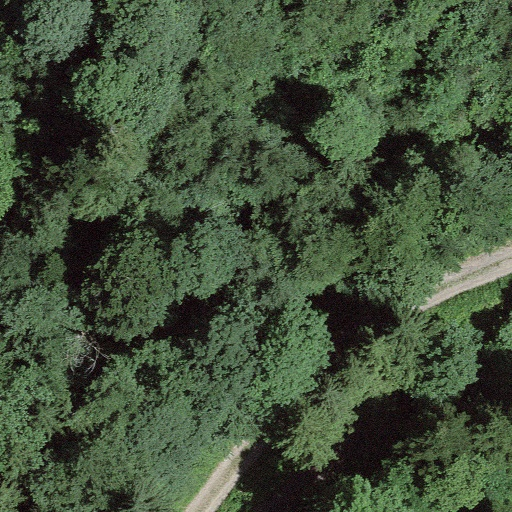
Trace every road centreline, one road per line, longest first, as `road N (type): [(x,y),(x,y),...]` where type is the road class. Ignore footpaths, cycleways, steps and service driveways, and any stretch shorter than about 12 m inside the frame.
road 1 (track): [(511,258),(367,320),(321,358),(198,511)]
road 2 (track): [(511,406),(433,426),(351,464),(280,511)]
